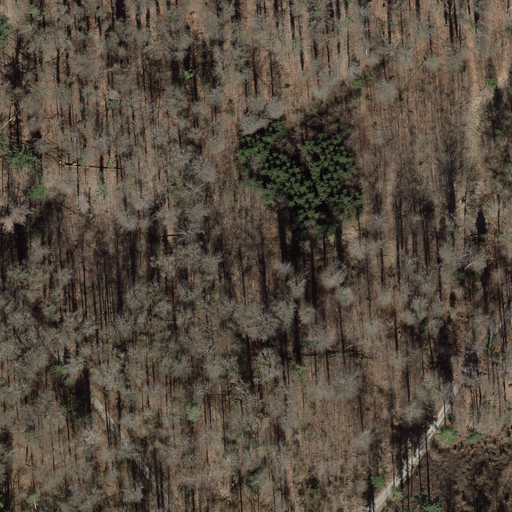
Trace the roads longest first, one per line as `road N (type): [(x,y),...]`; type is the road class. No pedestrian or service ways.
road 1 (track): [(175,511),(0,282)]
road 2 (track): [(511,313),(422,445),(361,511)]
